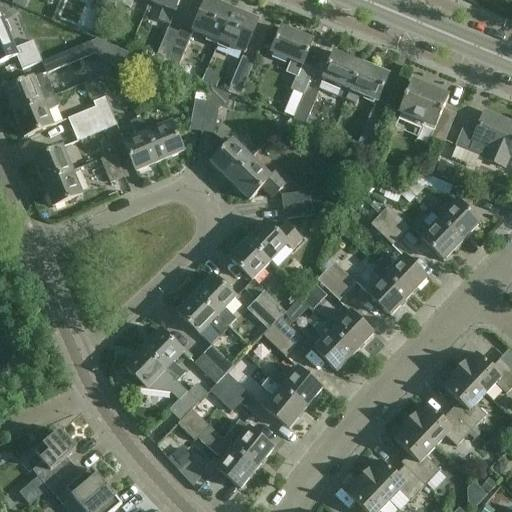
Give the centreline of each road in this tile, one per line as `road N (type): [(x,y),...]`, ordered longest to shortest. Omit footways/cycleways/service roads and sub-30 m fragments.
road 1 (residential): [(30,251),(187,186),(213,214),(92,390)]
road 2 (residential): [(280,511),(476,295)]
road 3 (tertiary): [(511,64),(366,0)]
road 4 (residential): [(92,390),(30,251)]
road 5 (residential): [(181,511),(141,472),(92,390)]
